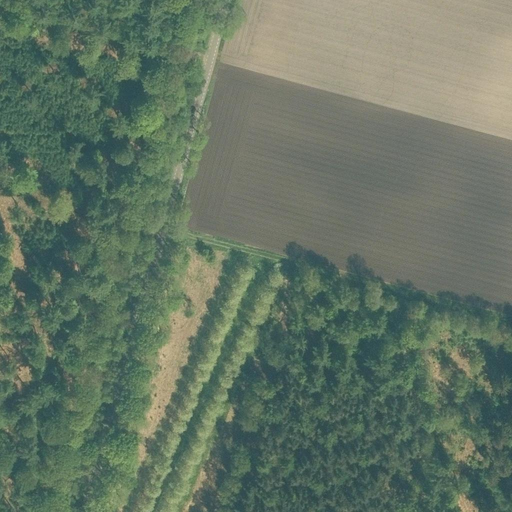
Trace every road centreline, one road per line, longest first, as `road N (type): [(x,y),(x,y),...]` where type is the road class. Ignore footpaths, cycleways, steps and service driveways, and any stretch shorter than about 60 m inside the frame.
road 1 (tertiary): [(85,511),(225,0)]
road 2 (track): [(56,466),(172,48)]
road 3 (track): [(0,1),(209,59)]
